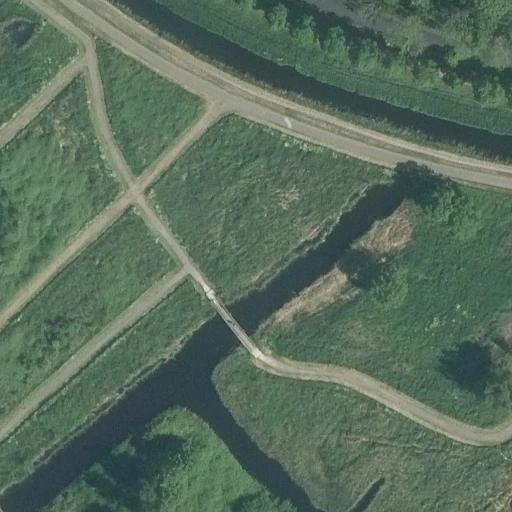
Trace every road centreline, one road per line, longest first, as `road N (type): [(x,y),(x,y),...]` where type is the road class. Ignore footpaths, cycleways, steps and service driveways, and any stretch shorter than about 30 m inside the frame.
road 1 (unknown): [(511,170),(436,155),(248,90),(90,0)]
road 2 (unclassified): [(308,0),(511,65)]
